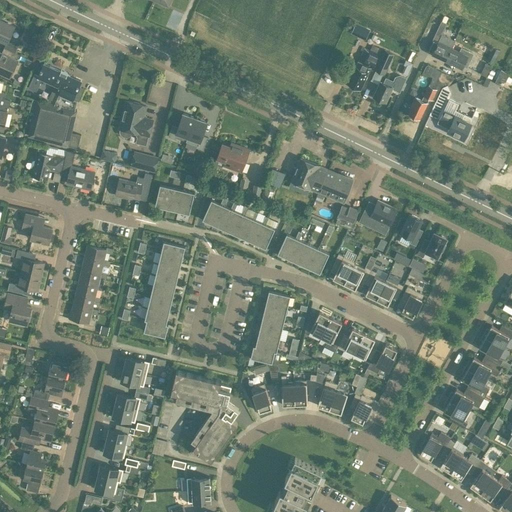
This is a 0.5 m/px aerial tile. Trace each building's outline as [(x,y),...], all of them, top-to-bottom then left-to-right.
[(0,39),(7,43),(4,48),(20,55),(15,53),(20,41),(10,37),(14,26),(0,20),(0,39)] [(357,23),(352,32),(364,38),(368,28),(357,23)] [(447,61),(448,59),(446,58),(451,47),(455,40),(442,34),(438,41),(433,39),(427,51),(433,53),(433,54),(447,61)] [(447,61),(462,68),(463,66),(467,67),(470,60),(471,58),(471,56),(471,55),(470,54),(469,52),(469,51),(462,48),(460,51),(451,47),(446,58),(448,59),(447,61)] [(495,58),(499,50),(492,47),(489,54),(495,58)] [(0,72),(9,77),(17,60),(20,55),(4,48),(2,53),(0,52),(0,72)] [(360,89),(370,68),(373,69),(381,53),(371,48),(363,64),(358,61),(355,67),(355,66),(347,83),(360,89)] [(375,70),(384,74),(394,54),(384,49),(375,70)] [(409,49),(405,57),(411,60),(414,52),(409,49)] [(403,65),(405,65),(402,73),(404,74),(407,76),(413,63),(406,60),(403,65)] [(56,85),(62,72),(44,63),(38,75),(35,74),(28,87),(36,91),(42,78),(56,85)] [(436,79),(441,71),(428,65),(426,65),(423,72),(430,75),(429,76),(432,77),(436,79)] [(509,74),(501,70),(494,82),(502,86),(509,74)] [(454,78),(441,71),(436,79),(444,82),(442,88),(448,86),(448,85),(450,85),(454,78)] [(62,72),(56,85),(62,87),(59,93),(73,99),(81,80),(62,72)] [(415,97),(408,113),(420,118),(429,99),(432,100),(432,99),(436,101),(444,82),(436,79),(432,77),(431,78),(432,78),(429,85),(428,85),(421,100),(415,97)] [(386,102),(392,87),(395,82),(386,78),(383,83),(380,81),(373,97),(386,102)] [(452,94),(448,86),(442,88),(430,115),(438,119),(447,101),(449,101),(452,94)] [(0,104),(8,107),(8,106),(9,107),(11,100),(5,99),(6,93),(0,91),(0,104)] [(72,132),(77,110),(37,99),(37,100),(34,112),(28,136),(68,146),(68,145),(78,148),(81,134),(72,132)] [(119,128),(120,128),(120,131),(121,134),(123,136),(127,137),(129,136),(131,134),(133,131),(138,133),(136,142),(146,145),(148,135),(152,120),(146,118),(143,114),(146,106),(140,104),(138,103),(136,102),(134,102),(132,102),(126,101),(119,128)] [(0,129),(3,130),(7,112),(8,107),(0,104),(0,129)] [(463,138),(471,122),(474,117),(464,112),(462,117),(452,113),(447,123),(450,124),(447,131),(463,138)] [(195,117),(183,113),(178,127),(172,124),(168,136),(174,138),(176,133),(188,137),(195,117)] [(202,135),(207,122),(195,117),(188,137),(200,141),(198,147),(204,149),(208,137),(202,135)] [(11,136),(9,145),(20,147),(22,138),(11,136)] [(242,172),(250,149),(231,142),(230,146),(222,143),(216,158),(225,161),(223,165),(242,172)] [(67,150),(58,148),(58,149),(48,147),(46,154),(37,152),(32,175),(48,179),(50,170),(62,173),(61,173),(62,173),(67,150)] [(72,166),(75,152),(67,150),(62,173),(69,175),(67,183),(77,185),(77,186),(90,189),(95,171),(72,166)] [(107,158),(108,155),(109,151),(103,150),(100,158),(107,160),(107,158)] [(155,171),(159,156),(134,150),(131,165),(155,171)] [(170,161),(171,155),(162,152),(160,158),(170,161)] [(318,192),(328,169),(300,157),(291,180),(318,192)] [(269,182),(279,186),(285,172),(275,168),(269,182)] [(353,179),(328,169),(318,192),(343,202),(353,179)] [(136,182),(119,178),(115,195),(128,198),(128,197),(146,201),(152,175),(145,174),(144,178),(138,177),(136,182)] [(172,186),(160,184),(155,205),(167,207),(172,186)] [(262,186),(254,185),(251,197),(259,199),(262,186)] [(167,207),(178,210),(183,189),(172,186),(167,207)] [(178,210),(189,213),(195,192),(183,189),(178,210)] [(266,190),(261,204),(269,207),(274,192),(266,190)] [(211,199),(203,219),(213,224),(222,204),(220,204),(211,199)] [(388,224),(396,208),(378,199),(370,215),(363,211),(360,218),(374,225),(377,219),(388,224)] [(231,208),(224,205),(222,204),(213,224),(224,228),(232,209),(231,208)] [(351,229),(359,209),(350,206),(349,207),(342,205),(337,216),(340,218),(337,223),(347,227),(351,229)] [(241,213),(234,210),(232,209),(224,228),(234,233),(243,214),(241,213)] [(49,243),(53,227),(43,225),(45,217),(26,213),(22,227),(33,230),(30,238),(49,243)] [(422,219),(409,213),(399,234),(411,240),(408,245),(414,248),(415,245),(421,234),(415,232),(422,219)] [(251,218),(245,214),(243,214),(234,233),(244,238),(253,218),(251,218)] [(262,222),(255,219),(253,218),(244,238),(255,243),(264,223),(262,222)] [(255,243),(266,247),(274,228),(265,224),(264,223),(255,243)] [(447,238),(434,232),(429,243),(423,240),(417,253),(423,256),(425,253),(437,259),(440,251),(442,252),(446,245),(444,244),(447,238)] [(295,237),(286,233),(277,253),(288,258),(297,238),(295,237)] [(12,237),(9,236),(2,235),(1,241),(7,243),(10,244),(12,237)] [(297,238),(288,258),(299,262),(307,243),(299,239),(297,238)] [(387,241),(381,238),(376,248),(382,251),(387,241)] [(182,257),(185,246),(164,240),(161,251),(182,257)] [(318,247),(307,243),(299,262),(309,267),(318,247)] [(104,260),(106,252),(112,254),(113,249),(107,247),(107,249),(87,244),(85,255),(104,260)] [(329,252),(318,247),(309,267),(320,272),(329,252)] [(21,271),(41,276),(44,263),(35,260),(36,253),(18,249),(16,256),(24,258),(21,271)] [(161,251),(158,263),(180,268),(182,257),(161,251)] [(333,264),(338,267),(333,277),(344,283),(354,262),(355,261),(338,253),(333,264)] [(101,272),(103,264),(109,266),(110,261),(104,260),(85,255),(82,267),(101,272)] [(410,259),(403,256),(401,262),(407,265),(410,259)] [(413,259),(409,266),(423,273),(427,265),(413,259)] [(365,267),(354,262),(344,283),(355,288),(360,278),(365,280),(371,269),(365,266),(365,267)] [(158,263),(156,274),(177,279),(180,268),(158,263)] [(98,284),(100,277),(106,278),(108,273),(101,272),(82,267),(79,279),(98,284)] [(409,274),(415,277),(418,271),(411,268),(409,274)] [(369,285),(365,293),(376,299),(385,280),(374,275),(376,271),(371,269),(365,280),(370,283),(369,285)] [(33,289),(38,290),(41,276),(21,271),(18,284),(9,282),(8,289),(32,295),(33,289)] [(177,279),(156,274),(153,285),(174,290),(177,279)] [(397,284),(386,278),(385,280),(376,299),(388,304),(393,294),(398,296),(403,285),(398,282),(397,284)] [(95,296),(97,289),(103,291),(105,286),(98,284),(79,279),(76,292),(95,296)] [(174,290),(153,285),(150,296),(171,301),(174,290)] [(406,300),(401,311),(413,317),(415,311),(417,312),(421,304),(419,303),(424,294),(412,288),(407,286),(401,298),(406,300)] [(288,306),(290,295),(269,289),(266,301),(288,306)] [(92,309),(94,301),(100,303),(102,298),(95,296),(76,292),(73,304),(92,309)] [(27,324),(31,306),(26,305),(28,297),(8,293),(4,308),(12,310),(9,320),(27,324)] [(148,307),(169,312),(171,301),(150,296),(148,307)] [(285,317),(288,306),(266,301),(264,312),(285,317)] [(99,310),(92,309),(73,304),(69,319),(89,323),(91,314),(97,315),(99,310)] [(148,307),(145,318),(168,324),(168,323),(166,322),(169,312),(148,307)] [(331,317),(319,311),(314,322),(307,318),(304,331),(309,333),(310,330),(321,335),(331,317)] [(282,328),(285,317),(264,312),(261,323),(282,328)] [(337,333),(342,322),(331,317),(321,335),(328,339),(324,346),(334,351),(336,346),(342,335),(337,333)] [(168,324),(145,318),(145,319),(147,319),(144,331),(165,336),(168,324)] [(258,334),(280,339),(282,328),(261,323),(258,334)] [(487,328),(483,334),(485,335),(503,346),(505,347),(511,336),(511,329),(504,325),(501,330),(499,329),(491,324),(488,329),(487,328)] [(364,333),(352,327),(347,338),(342,335),(336,347),(354,355),(355,352),(354,352),(364,333)] [(355,352),(366,357),(364,360),(370,363),(375,351),(370,349),(375,338),(364,333),(354,352),(355,352)] [(254,344),(253,345),(277,350),(280,339),(258,334),(256,345),(254,344)] [(481,342),(479,346),(487,351),(489,352),(486,357),(497,363),(500,365),(503,360),(499,358),(505,347),(503,346),(485,335),(483,334),(479,341),(481,342)] [(0,363),(2,364),(4,357),(9,358),(12,344),(0,340),(0,363)] [(397,349),(385,343),(380,354),(375,351),(370,363),(367,367),(377,372),(380,367),(387,370),(390,362),(392,363),(396,356),(394,355),(397,349)] [(253,345),(251,356),(272,362),(275,351),(277,351),(277,350),(253,345)] [(32,361),(35,349),(27,347),(25,359),(32,361)] [(149,362),(127,356),(124,368),(146,374),(149,362)] [(469,360),(465,366),(467,367),(485,377),(487,378),(491,372),(496,375),(502,366),(500,365),(497,363),(486,357),(484,362),(481,361),(473,356),(471,361),(469,360)] [(47,379),(65,383),(68,370),(63,369),(64,364),(52,360),(47,379)] [(320,361),(317,370),(326,373),(328,363),(320,361)] [(274,363),(268,364),(272,379),(277,378),(274,363)] [(464,373),(461,378),(469,382),(472,384),(469,389),(480,395),(484,397),(489,388),(484,385),(487,378),(485,377),(467,367),(465,366),(462,372),(464,373)] [(143,386),(146,374),(124,368),(121,380),(143,386)] [(221,381),(176,370),(171,392),(220,404),(219,410),(193,448),(211,461),(237,422),(232,418),(239,409),(228,401),(231,387),(221,384),(221,381)] [(321,384),(324,374),(317,372),(316,382),(321,384)] [(356,372),(351,384),(357,386),(358,382),(361,375),(356,372)] [(281,375),(282,404),(295,404),(294,381),(286,381),(286,375),(281,375)] [(358,382),(364,384),(367,377),(361,375),(358,382)] [(34,397),(47,401),(51,393),(61,396),(65,383),(47,379),(45,385),(43,384),(40,390),(35,389),(34,393),(26,391),(26,394),(25,394),(25,396),(31,397),(34,397)] [(294,380),(294,381),(295,404),(307,403),(306,379),(294,380)] [(329,409),(336,387),(337,387),(338,383),(326,379),(317,405),(329,409)] [(257,405),(259,411),(272,407),(264,383),(252,387),(255,397),(253,398),(255,405),(257,405)] [(162,395),(164,388),(154,386),(153,392),(162,395)] [(336,387),(329,409),(341,413),(348,391),(337,387),(336,387)] [(451,391),(448,398),(450,399),(470,410),(473,404),(478,407),(484,397),(480,395),(469,389),(466,393),(464,392),(456,388),(453,392),(451,391)] [(138,410),(141,397),(118,392),(115,404),(138,410)] [(371,410),(369,409),(373,399),(362,393),(361,395),(355,393),(350,404),(356,406),(351,417),(363,422),(365,417),(367,417),(371,410)] [(49,401),(47,401),(34,397),(31,397),(28,408),(37,411),(35,420),(55,425),(58,409),(48,407),(49,401)] [(446,405),(444,410),(454,415),(451,420),(464,427),(467,422),(464,420),(470,410),(450,399),(448,398),(444,404),(446,405)] [(115,404),(112,416),(135,422),(138,410),(115,404)] [(156,423),(158,415),(152,413),(150,422),(156,423)] [(51,441),(55,425),(35,420),(32,430),(22,427),(19,439),(23,440),(35,443),(39,444),(40,438),(51,441)] [(137,421),(136,428),(148,431),(150,425),(137,421)] [(124,444),(127,432),(110,428),(107,440),(124,444)] [(191,429),(186,438),(191,440),(196,431),(191,429)] [(493,439),(497,432),(491,429),(488,435),(489,437),(493,439)] [(423,447),(420,452),(431,459),(436,449),(442,452),(449,439),(450,436),(441,431),(438,436),(431,432),(427,440),(425,439),(421,446),(423,447)] [(488,443),(476,436),(473,443),(485,450),(488,443)] [(166,441),(155,438),(152,452),(163,455),(166,441)] [(446,455),(440,465),(450,471),(462,454),(463,452),(453,446),(455,442),(449,439),(442,452),(446,455)] [(33,450),(35,443),(23,440),(21,447),(30,450),(26,465),(44,470),(46,459),(41,458),(43,453),(33,450)] [(107,440),(104,452),(124,457),(127,444),(124,444),(107,440)] [(462,454),(450,471),(461,478),(467,468),(472,472),(481,459),(471,453),(468,458),(462,454)] [(322,469),(295,457),(295,458),(291,456),(287,463),(291,465),(285,478),(289,480),(285,489),(281,487),(274,502),(270,500),(267,507),(271,509),(270,510),(274,511),(302,511),(308,500),(304,498),(308,489),(312,491),(318,477),(322,479),(326,472),(322,470),(322,469)] [(126,457),(125,463),(127,464),(131,465),(137,466),(139,460),(126,457)] [(173,458),(172,465),(185,468),(186,461),(173,458)] [(477,475),(470,485),(480,492),(492,475),(487,471),(490,466),(481,459),(472,472),(477,475)] [(123,469),(101,464),(98,476),(118,481),(120,482),(123,469)] [(38,492),(44,470),(26,465),(23,479),(28,480),(26,489),(38,492)] [(492,475),(480,492),(490,499),(495,492),(497,490),(502,493),(511,481),(502,475),(498,479),(492,475)] [(95,488),(115,493),(118,481),(98,476),(95,488)] [(209,476),(186,478),(187,490),(210,488),(209,476)] [(504,499),(499,506),(506,511),(510,511),(511,509),(511,482),(511,481),(502,493),(506,497),(504,499)] [(210,488),(187,490),(188,502),(211,501),(210,488)] [(93,495),(86,493),(84,502),(91,503),(92,501),(93,495)] [(391,495),(385,504),(398,511),(408,511),(411,508),(406,505),(406,504),(391,495)]
